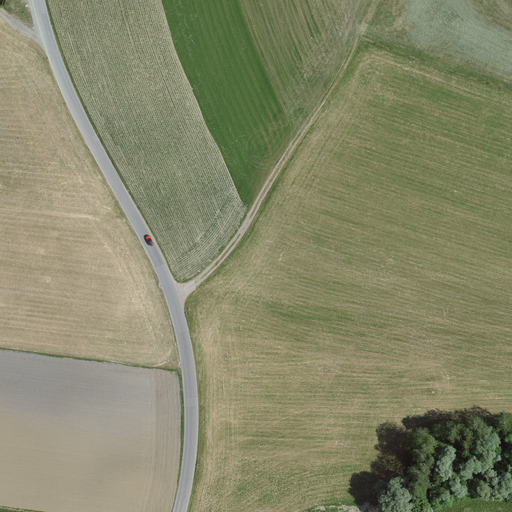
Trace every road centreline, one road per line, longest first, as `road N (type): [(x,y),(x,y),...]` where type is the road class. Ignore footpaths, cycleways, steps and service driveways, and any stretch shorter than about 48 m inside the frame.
road 1 (tertiary): [(39,0),(54,63),(169,294),(186,349),(191,439),(179,511)]
road 2 (track): [(431,511),(432,469),(447,452),(511,448)]
